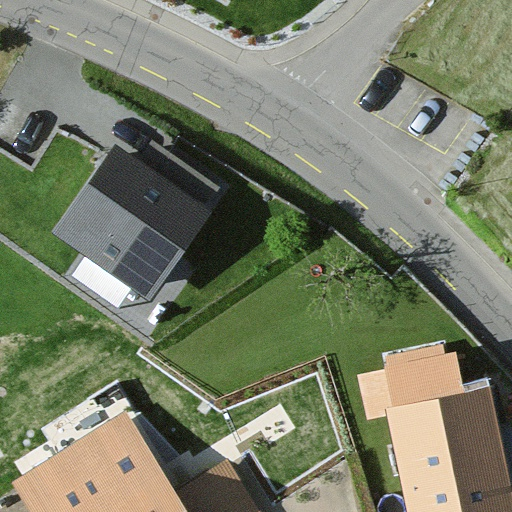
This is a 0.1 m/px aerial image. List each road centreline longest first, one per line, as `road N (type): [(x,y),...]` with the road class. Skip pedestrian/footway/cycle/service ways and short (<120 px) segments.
road 1 (tertiary): [(253,122),(419,232),(511,325)]
road 2 (tertiary): [(1,0),(199,87),(253,122)]
road 3 (residential): [(253,122),(396,0)]
